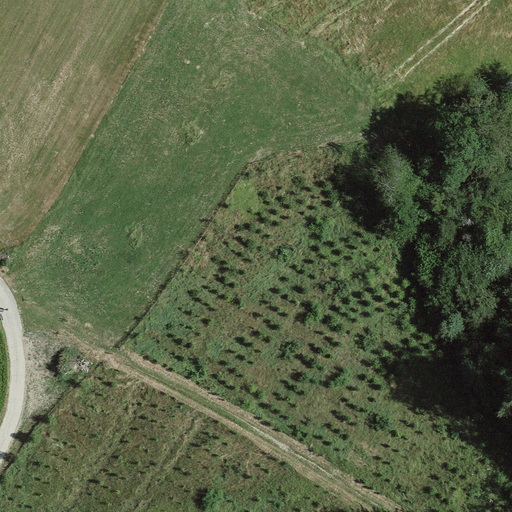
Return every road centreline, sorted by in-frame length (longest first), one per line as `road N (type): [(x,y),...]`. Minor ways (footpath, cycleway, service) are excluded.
road 1 (track): [(11,321),(70,331),(242,421),(384,511)]
road 2 (track): [(0,295),(18,356),(16,413),(0,458)]
